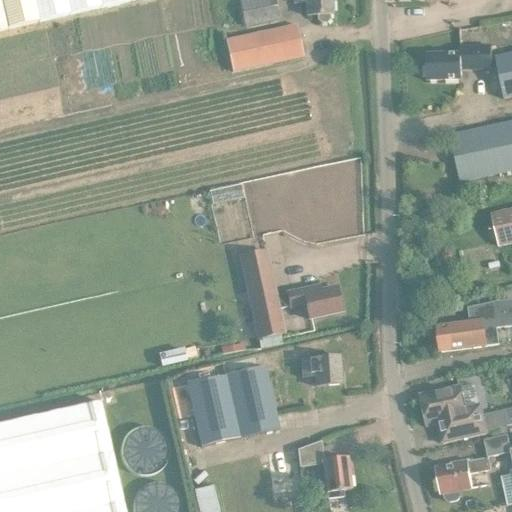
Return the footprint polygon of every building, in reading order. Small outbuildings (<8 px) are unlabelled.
[(32,0),(0,0),(0,30),(38,22),(32,0)] [(32,0),(38,22),(133,0),(32,0)] [(245,26),(278,18),(273,0),(251,0),(239,3),(245,26)] [(316,15),(317,20),(320,23),(325,23),(329,19),(328,15),(332,15),(331,0),(292,0),(293,3),(305,3),(306,16),(316,15)] [(232,72),(303,56),(296,25),(225,40),(232,72)] [(426,81),(461,80),(460,70),(491,69),(490,25),(459,30),(459,47),(459,54),(425,55),(426,81)] [(42,28),(0,37),(0,99),(55,87),(42,28)] [(503,100),(511,98),(511,54),(494,58),(503,100)] [(459,183),(511,171),(511,121),(449,135),(459,183)] [(499,246),(511,243),(511,212),(493,217),(499,246)] [(341,312),(336,288),(320,291),(319,286),(275,296),(265,251),(239,257),(258,339),(281,334),(283,334),(277,309),(305,303),(308,320),(341,312)] [(441,353),(473,349),(473,348),(498,345),(497,329),(511,326),(511,300),(492,303),(467,308),(469,323),(438,327),(441,353)] [(200,448),(201,447),(279,430),(266,372),(281,369),(277,354),(262,357),(264,366),(186,385),(200,448)] [(315,387),(341,385),(338,357),(300,360),(302,378),(314,377),(315,387)] [(478,404),(478,406),(464,409),(459,387),(419,396),(426,426),(437,423),(442,444),(485,435),(479,404),(478,404)] [(0,511),(124,511),(100,402),(0,424),(0,511)] [(164,451),(164,449),(162,442),(158,435),(152,431),(145,429),(138,429),(134,431),(130,433),(127,436),(124,440),(123,444),(122,448),(123,456),(127,463),(133,468),(137,469),(141,470),(149,469),(156,466),(159,463),(161,459),(163,455),(164,451)] [(484,440),(487,458),(511,452),(510,451),(507,436),(484,440)] [(322,465),(325,493),(326,493),(326,500),(343,498),(342,491),(350,490),(346,458),(322,461),(320,442),(297,451),(299,468),(322,465)] [(271,493),(301,490),(296,450),(267,453),(271,493)] [(446,502),(449,503),(455,501),(458,499),(459,496),(458,491),(471,489),(469,474),(490,471),(487,458),(487,459),(467,462),(452,465),(452,466),(434,470),(439,494),(443,494),(444,499),(446,502)] [(173,504),(173,503),(171,497),(168,491),(162,487),(156,485),(149,486),(143,489),(140,492),(138,496),(136,503),(137,510),(138,511),(170,511),(172,508),(173,504)]
